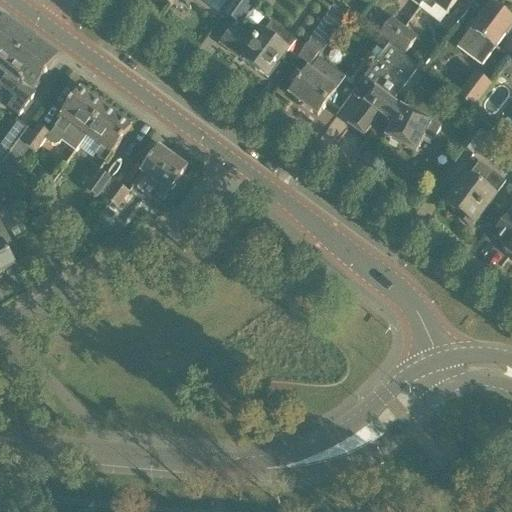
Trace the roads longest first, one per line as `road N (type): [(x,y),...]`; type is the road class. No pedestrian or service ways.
road 1 (residential): [(511,296),(106,0)]
road 2 (tertiary): [(0,444),(227,468),(297,464),(361,437),(443,370)]
road 3 (residential): [(253,176),(0,320)]
road 4 (tertiary): [(443,370),(415,300),(253,176)]
road 5 (tertiary): [(253,176),(41,25)]
